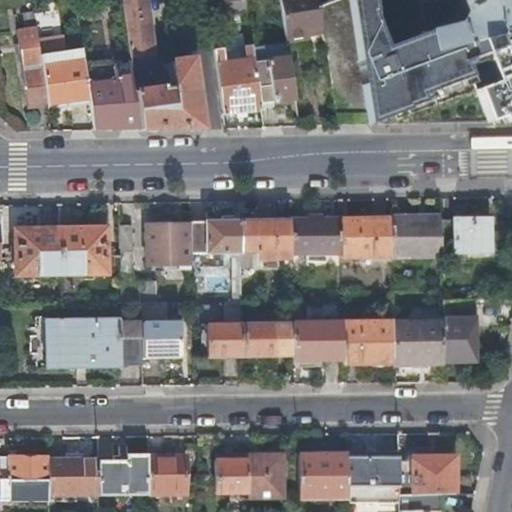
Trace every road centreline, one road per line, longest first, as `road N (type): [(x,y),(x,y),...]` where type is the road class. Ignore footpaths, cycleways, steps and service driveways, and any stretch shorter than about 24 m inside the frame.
road 1 (residential): [(511,405),(0,412)]
road 2 (residential): [(0,166),(219,163)]
road 3 (residential): [(219,163),(400,153)]
road 4 (residential): [(219,163),(195,0)]
